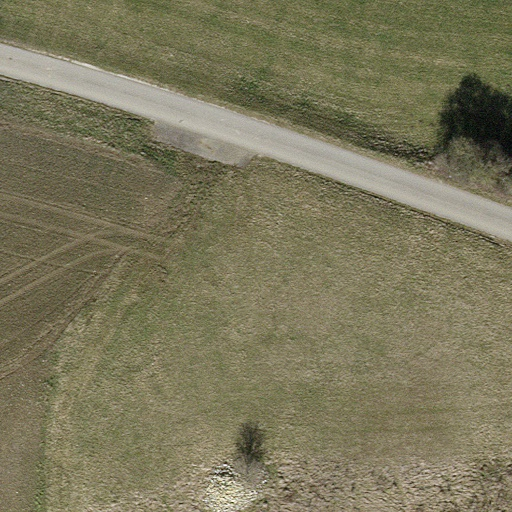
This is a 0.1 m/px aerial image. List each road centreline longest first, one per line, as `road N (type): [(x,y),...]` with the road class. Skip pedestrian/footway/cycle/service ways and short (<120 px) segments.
road 1 (track): [(511,225),(0,54)]
road 2 (track): [(61,511),(65,409),(93,332),(229,126)]
